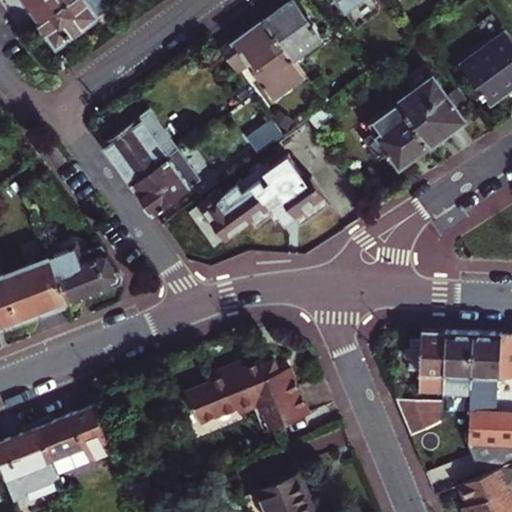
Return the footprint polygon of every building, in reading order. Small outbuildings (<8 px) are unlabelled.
[(25,0),(39,19),(65,0),(25,0)] [(65,0),(39,19),(58,45),(108,8),(102,0),(65,0)] [(297,0),(289,0),(267,16),(296,56),(324,36),(297,0)] [(339,0),(345,8),(355,0),(339,0)] [(223,48),(240,72),(251,63),(274,95),(307,72),(296,56),(267,16),(223,48)] [(511,33),(510,30),(472,56),(499,96),(511,87),(511,33)] [(400,99),(432,142),(465,118),(435,76),(400,99)] [(372,133),(384,125),(408,159),(432,142),(400,99),(365,124),(372,133)] [(281,102),(269,111),(274,117),(285,133),(297,124),(281,102)] [(152,106),(104,140),(134,182),(181,148),(152,106)] [(260,151),(285,133),(274,117),(249,135),(260,151)] [(372,133),(396,168),(408,159),(384,125),(372,133)] [(203,178),(181,148),(134,182),(156,212),(203,178)] [(225,193),(222,189),(203,203),(227,236),(251,219),(256,225),(273,212),(268,205),(281,195),(301,222),(330,200),(311,175),(306,178),(287,153),(270,166),(267,161),(225,193)] [(71,245),(49,254),(54,265),(68,301),(121,280),(123,279),(124,277),(124,275),(124,273),(108,251),(102,243),(74,254),(71,245)] [(23,319),(68,301),(54,265),(49,254),(4,272),(11,287),(23,319)] [(0,327),(23,319),(11,287),(4,272),(0,273),(0,327)] [(420,391),(445,392),(447,329),(422,328),(422,345),(412,345),(412,356),(409,356),(406,357),(406,361),(408,363),(411,363),(411,375),(421,375),(420,391)] [(447,329),(445,392),(473,393),(475,330),(447,329)] [(511,331),(489,331),(475,330),(473,393),(471,442),(511,443),(511,411),(498,411),(500,374),(511,373),(511,331)] [(259,357),(242,365),(234,368),(230,361),(204,372),(207,379),(184,389),(191,407),(194,406),(199,419),(234,404),(237,411),(251,404),(262,430),(307,410),(287,363),(278,368),(272,356),(261,361),(259,357)] [(230,361),(234,368),(242,365),(239,358),(230,361)] [(412,433),(416,432),(417,398),(397,398),(412,433)] [(417,398),(416,432),(443,422),(444,400),(417,398)] [(44,418),(37,420),(58,472),(90,459),(113,450),(94,402),(73,410),(45,421),(44,418)] [(31,427),(0,439),(0,461),(15,498),(30,492),(28,489),(60,477),(58,472),(37,420),(30,423),(31,427)] [(442,440),(443,422),(416,432),(412,433),(414,437),(442,440)] [(511,443),(471,442),(484,472),(511,460),(511,443)] [(314,511),(297,472),(261,488),(271,511),(324,511),(323,509),(315,511),(314,511)]
